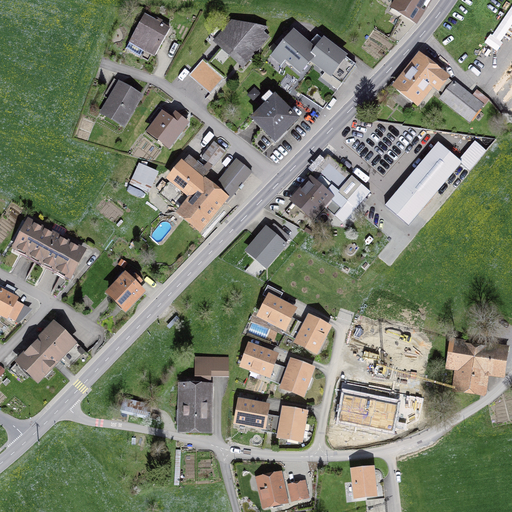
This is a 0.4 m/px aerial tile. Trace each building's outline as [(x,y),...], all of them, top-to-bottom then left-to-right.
[(395,0),(392,5),(414,19),(426,0),(395,0)] [(511,2),(482,48),(495,57),(511,32),(511,2)] [(144,16),(126,49),(134,53),(139,43),(144,46),(143,48),(155,55),(169,30),(144,16)] [(232,23),(222,35),(229,41),(225,45),(234,52),(233,53),(241,59),(243,56),(247,60),(267,37),(262,33),(267,28),(255,26),(253,27),(232,23)] [(309,46),(294,33),(273,57),(281,64),(285,59),(300,72),(311,60),(317,53),(309,46)] [(285,33),(275,44),(278,47),(288,36),(285,33)] [(317,53),(311,60),(342,83),(355,66),(317,37),(309,46),(317,53)] [(430,83),(445,95),(454,84),(422,58),(399,87),(416,101),(430,83)] [(433,58),(429,63),(439,71),(443,66),(433,58)] [(212,92),(222,80),(208,67),(197,80),(212,92)] [(112,82),(103,97),(112,102),(105,114),(123,125),(139,97),(120,85),(119,86),(112,82)] [(471,97),(454,84),(445,95),(442,99),(469,121),(481,105),(483,107),(489,100),(477,90),(471,97)] [(267,106),(254,120),(275,141),(291,124),(288,120),(292,115),(269,92),(261,100),(267,106)] [(183,131),(187,125),(175,115),(172,119),(158,108),(149,120),(156,125),(150,132),(168,146),(180,130),(183,131)] [(214,142),(202,158),(213,167),(225,151),(214,142)] [(408,226),(461,164),(470,171),(486,151),(478,144),(462,163),(438,143),(385,207),(408,226)] [(335,216),(347,219),(370,193),(329,157),(316,172),(318,174),(295,201),(312,216),(322,205),(335,216)] [(189,158),(159,195),(171,205),(176,200),(182,205),(178,210),(199,227),(222,198),(227,202),(251,173),(236,161),(212,190),(200,180),(206,172),(189,158)] [(130,184),(147,192),(156,172),(140,164),(130,184)] [(16,247),(29,254),(42,230),(29,223),(16,247)] [(266,230),(248,251),(263,264),(274,252),(277,254),(290,238),(279,229),(273,236),(266,230)] [(37,258),(43,261),(55,237),(42,230),(29,254),(37,258)] [(48,264),(56,268),(69,245),(55,237),(43,261),(48,264)] [(82,252),(69,245),(56,268),(69,275),(82,252)] [(109,293),(126,309),(141,292),(136,287),(141,282),(130,272),(109,293)] [(263,295),(270,299),(261,316),(284,327),(282,331),(290,336),(296,325),(287,320),(293,310),(277,302),(282,294),(268,286),(263,295)] [(0,312),(15,321),(22,307),(14,303),(16,299),(0,290),(0,312)] [(296,325),(290,336),(299,340),(298,342),(315,351),(327,328),(310,319),(305,329),(296,325)] [(54,325),(18,362),(38,381),(44,374),(44,371),(47,368),(48,370),(63,355),(61,353),(64,350),(67,350),(73,344),(54,325)] [(504,350),(452,343),(449,366),(462,368),(459,388),(481,391),(484,371),(501,373),(504,350)] [(266,379),(275,382),(280,370),(270,367),(274,356),(250,348),(244,366),(268,374),(266,379)] [(228,373),(228,358),(195,358),(195,376),(210,377),(210,373),(228,373)] [(289,373),(280,370),(275,382),(284,385),(284,387),(302,394),(311,370),(293,363),(289,373)] [(180,422),(180,429),(210,430),(211,386),(180,386),(179,411),(177,411),(177,422),(180,422)] [(148,405),(124,400),(121,411),(145,417),(148,405)] [(262,431),(271,432),(274,420),(264,418),(266,407),(241,403),(237,422),(262,426),(262,431)] [(283,422),(274,420),(271,432),(281,434),(281,436),(299,439),(304,414),(285,411),(283,422)] [(372,470),(353,472),(356,496),(375,494),(372,470)] [(264,507),(286,502),(280,473),(258,478),(264,507)] [(289,485),(292,501),(308,497),(304,482),(289,485)] [(382,511),(381,499),(367,500),(368,511),(382,511)]
